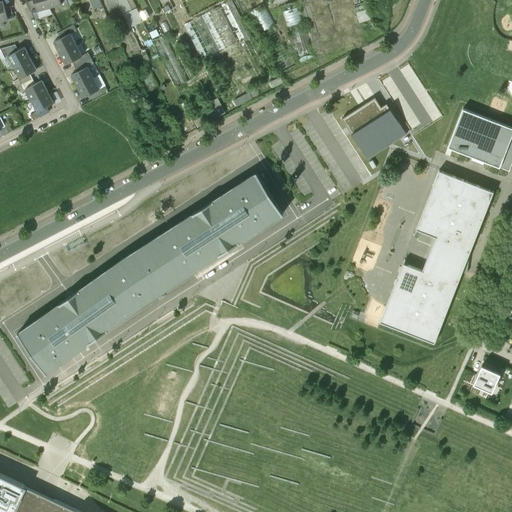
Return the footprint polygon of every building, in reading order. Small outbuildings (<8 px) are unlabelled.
[(33,0),(32,0),(26,2),(34,18),(39,17),(37,11),(33,0)] [(47,0),(33,0),(37,11),(49,7),(47,0)] [(116,0),(118,3),(123,14),(136,8),(132,0),(116,0)] [(273,79),(231,0),(230,0),(220,5),(262,85),(273,79)] [(240,0),(233,0),(274,79),(280,76),(240,0)] [(263,32),(276,26),(266,3),(252,8),(263,32)] [(14,17),(10,6),(5,8),(8,19),(14,17)] [(218,6),(183,25),(223,104),(259,85),(218,6)] [(284,11),(289,26),(304,20),(298,6),(284,11)] [(136,8),(123,14),(129,27),(143,20),(136,8)] [(357,12),(360,22),(370,18),(367,8),(357,12)] [(204,72),(180,26),(178,27),(169,10),(165,13),(173,30),(153,40),(176,86),(196,76),(177,39),(179,39),(198,75),(204,72)] [(163,33),(170,30),(166,22),(159,25),(163,33)] [(73,25),(57,33),(60,38),(70,33),(76,30),(73,25)] [(60,38),(53,42),(59,53),(76,44),(70,33),(60,38)] [(15,44),(0,48),(0,54),(2,59),(8,56),(18,50),(15,44)] [(76,44),(59,53),(65,64),(72,61),(82,56),(76,44)] [(18,50),(8,56),(14,67),(30,58),(24,47),(18,50)] [(82,56),(72,61),(75,66),(90,58),(88,53),(82,56)] [(125,55),(116,59),(118,63),(127,59),(125,55)] [(30,58),(14,67),(20,78),(36,69),(30,58)] [(90,58),(75,66),(77,72),(88,66),(93,63),(90,58)] [(77,72),(71,75),(77,86),(93,78),(88,66),(77,72)] [(280,76),(269,82),(272,88),(283,82),(280,76)] [(32,78),(17,87),(19,92),(25,89),(35,84),(32,78)] [(93,78),(77,86),(83,98),(99,89),(93,78)] [(35,84),(25,89),(31,100),(48,91),(42,80),(35,84)] [(255,88),(233,101),(236,106),(258,94),(255,88)] [(48,91),(31,100),(37,111),(46,107),(54,103),(48,91)] [(375,97),(342,118),(367,158),(406,134),(386,103),(381,107),(375,97)] [(494,97),(491,109),(503,113),(506,101),(494,97)] [(224,113),(216,99),(210,102),(214,109),(193,120),(197,127),(224,113)] [(37,111),(31,115),(33,120),(49,112),(46,107),(37,111)] [(511,135),(511,127),(463,108),(448,147),(500,167),(511,135)] [(0,130),(0,137),(9,133),(6,127),(0,130)] [(511,135),(500,167),(509,171),(511,163),(511,135)] [(494,191),(439,170),(433,185),(440,188),(438,193),(436,192),(421,231),(435,236),(422,270),(408,264),(392,303),(395,304),(393,308),(385,305),(379,321),(434,342),(494,191)] [(193,213),(122,259),(80,289),(79,289),(60,303),(18,333),(46,372),(88,342),(88,343),(108,329),(149,300),(219,254),(219,255),(239,242),(239,241),(283,213),(257,172),(213,201),(213,200),(193,213)] [(501,372),(482,364),(473,383),(492,391),(501,372)] [(82,511),(78,510),(52,498),(46,495),(40,492),(34,489),(27,486),(0,472),(0,511),(82,511)]
